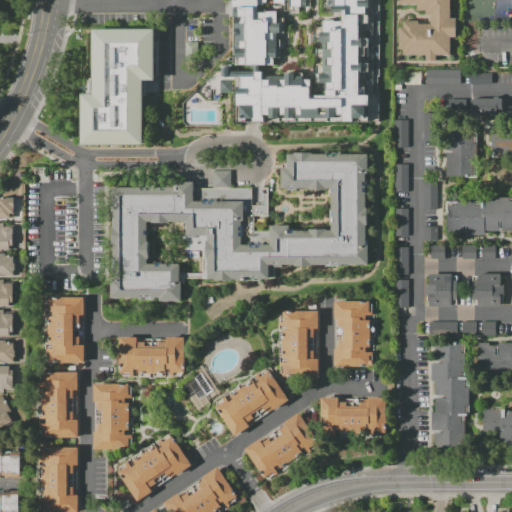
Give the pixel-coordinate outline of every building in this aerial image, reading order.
[(369,0),(369,7),(367,7),(366,15),(369,15),(369,24),(360,23),(360,38),(369,38),(369,47),(366,47),(365,56),(360,55),(360,63),(369,63),(369,72),(360,71),(360,86),(365,87),(365,95),(370,95),(369,122),(344,121),(344,115),(336,115),(336,118),(287,117),(287,115),(280,115),(280,118),(271,118),(271,115),(265,115),(265,121),(254,121),(254,118),(246,118),(246,121),(237,121),(238,79),(234,79),(233,93),(218,92),(218,96),(210,95),(211,61),(236,61),(237,7),(233,7),(233,0),(307,0),(307,7),(290,6),(290,0),(286,0),(286,3),(275,3),(275,0),(268,0),(268,2),(264,2),(264,5),(259,5),(259,12),(266,12),(266,11),(279,11),(278,23),(282,23),(281,32),(278,32),(277,57),(275,57),(275,65),(260,65),(260,72),(264,72),(263,76),(286,77),(287,73),(296,73),(296,76),(304,76),(304,79),(312,80),(312,95),(327,95),(328,83),(321,83),(321,73),(324,73),(325,42),(320,42),(321,32),(324,32),(324,20),(336,20),(343,21),(344,12),(333,12),(334,6),(329,6),(329,0),(369,0)] [(450,0),(450,18),(456,18),(456,37),(450,37),(450,55),(436,55),(436,61),(426,61),(426,55),(403,55),(403,49),(399,49),(399,27),(403,27),(403,21),(418,21),(418,24),(431,24),(431,15),(426,15),(426,11),(418,11),(418,4),(399,4),(399,0),(450,0)] [(94,31),(157,31),(157,79),(146,79),(146,146),(85,146),(85,96),(94,96),(94,31)] [(463,71),(463,85),(429,85),(429,71),(463,71)] [(468,73),(468,83),(491,83),(491,73),(468,73)] [(143,80),(143,92),(156,91),(156,80),(143,80)] [(504,100),(504,111),(499,111),(499,117),(473,117),(473,101),(496,100),(496,98),(501,98),(501,100),(504,100)] [(440,114),(440,142),(426,142),(426,114),(440,114)] [(411,122),(411,149),(397,149),(397,122),(411,122)] [(476,126),(476,145),(479,145),(479,162),(476,162),(476,178),(455,178),(455,126),(476,126)] [(496,156),(496,149),(494,149),(494,128),(511,128),(511,160),(505,160),(505,156),(496,156)] [(111,188),(174,188),(173,183),(194,183),(194,187),(212,187),(231,187),(252,187),(252,205),(263,205),(263,193),(269,193),(269,216),(255,216),(255,232),(270,232),(270,227),(289,227),(289,231),(331,231),(331,190),(283,191),(282,169),(287,169),(287,155),(368,155),(368,266),(270,267),(270,281),(203,282),(203,252),(183,252),(183,224),(149,224),(149,266),(181,266),(181,303),(159,303),(159,300),(111,300),(111,188)] [(411,166),(411,194),(397,194),(397,166),(411,166)] [(212,187),(212,170),(230,170),(231,187),(212,187)] [(440,183),(440,211),(426,211),(426,183),(440,183)] [(447,205),(458,205),(458,202),(475,202),(475,205),(481,205),(481,201),(491,202),(492,197),(510,197),(510,201),(511,201),(511,231),(485,231),(485,235),(467,235),(467,233),(458,233),(458,234),(447,234),(447,205)] [(17,199),(17,209),(16,209),(16,220),(1,220),(1,221),(0,221),(0,204),(1,204),(1,199),(17,199)] [(411,210),(411,237),(397,237),(397,210),(411,210)] [(16,229),(15,251),(0,251),(0,224),(6,225),(6,229),(16,229)] [(440,227),(440,242),(426,242),(426,228),(440,227)] [(478,246),(478,261),(465,261),(465,246),(478,246)] [(498,246),(498,260),(484,260),(484,246),(498,246)] [(447,247),(447,260),(433,261),(433,247),(447,247)] [(411,249),(411,276),(397,276),(397,249),(411,249)] [(17,257),(17,265),(18,265),(18,272),(17,272),(17,276),(5,276),(5,278),(0,278),(0,254),(9,254),(9,257),(17,257)] [(459,282),(459,301),(454,301),(454,308),(432,308),(432,298),(428,298),(428,286),(431,286),(431,276),(454,275),(454,282),(459,282)] [(503,276),(503,286),(507,286),(507,297),(503,297),(503,308),(480,308),(480,301),(475,301),(475,282),(480,282),(480,276),(503,276)] [(16,285),(16,308),(0,308),(0,281),(6,281),(6,285),(16,285)] [(411,281),(411,309),(398,309),(397,281),(411,281)] [(87,298),(87,363),(53,362),(53,352),(49,352),(49,349),(55,349),(56,343),(51,343),(51,316),(55,316),(55,312),(48,312),(48,308),(52,308),(52,297),(87,298)] [(375,300),(376,311),(379,311),(379,314),(372,314),(372,320),(377,320),(377,346),(372,346),(372,351),(379,351),(379,355),(376,355),(376,365),(341,366),(341,348),(340,300),(375,300)] [(321,310),(321,327),(316,327),(316,357),(321,357),(321,375),(286,375),(286,365),(283,364),(283,361),(290,361),(290,356),(285,356),(285,329),(289,329),(289,324),(283,324),(283,320),(286,321),(286,310),(321,310)] [(16,315),(16,338),(0,337),(0,311),(7,311),(7,315),(16,315)] [(459,323),(459,337),(432,337),(432,323),(459,323)] [(479,323),(479,337),(465,337),(465,323),(479,323)] [(498,323),(498,337),(484,337),(484,323),(498,323)] [(189,339),(189,374),(178,374),(178,377),(175,377),(175,371),(170,371),(170,375),(144,375),(144,371),(138,371),(138,378),(135,378),(135,374),(124,374),(124,339),(189,339)] [(17,344),(17,351),(18,351),(18,358),(17,358),(17,364),(0,364),(0,341),(9,341),(9,344),(17,344)] [(511,377),(479,377),(479,343),(490,343),(490,346),(500,346),(500,343),(511,343),(511,377)] [(467,344),(468,381),(471,381),(472,416),(467,416),(468,452),(438,453),(438,432),(434,432),(434,414),(439,414),(438,382),(434,382),(434,364),(437,364),(437,344),(467,344)] [(0,367),(16,367),(17,392),(7,392),(7,394),(0,394),(0,367)] [(272,372),(292,402),(238,438),(218,408),(227,403),(225,400),(228,398),(232,404),(236,401),(234,397),(256,382),(258,386),(262,383),(259,377),(262,375),(263,378),(272,372)] [(81,374),(81,439),(46,439),(46,428),(42,428),(42,425),(49,425),(50,420),(45,420),(46,374),(81,374)] [(132,385),(132,396),(135,396),(135,399),(128,399),(128,404),(133,404),(133,431),(128,431),(128,436),(135,436),(135,440),(132,440),(132,451),(97,451),(97,386),(132,385)] [(0,400),(6,397),(14,413),(12,414),(17,423),(0,432),(0,400)] [(389,399),(389,434),(378,434),(378,438),(374,438),(374,430),(371,430),(371,434),(343,435),(343,431),(324,431),(324,399),(389,399)] [(511,445),(500,446),(500,439),(483,439),(482,407),(501,407),(501,409),(504,409),(504,411),(511,411),(511,445)] [(302,415),(321,445),(314,450),(315,452),(312,454),(308,448),(303,451),(306,455),(284,470),(281,466),(277,469),(281,475),(278,477),(276,474),(267,480),(248,450),(302,415)] [(195,467),(140,503),(121,474),(130,468),(128,465),(131,463),(134,469),(139,466),(137,462),(159,447),(161,451),(165,448),(162,442),(164,440),(166,443),(175,437),(195,467)] [(81,448),(81,511),(46,511),(46,503),(42,503),(42,499),(49,499),(49,494),(45,494),(45,467),(49,467),(49,462),(42,462),(42,448),(81,448)] [(0,453),(24,453),(24,480),(0,480),(0,453)] [(220,469),(240,497),(231,504),(233,507),(231,508),(227,502),(222,505),(225,509),(220,511),(171,511),(167,505),(220,469)] [(23,492),(23,511),(0,511),(0,495),(15,495),(15,492),(23,492)]
